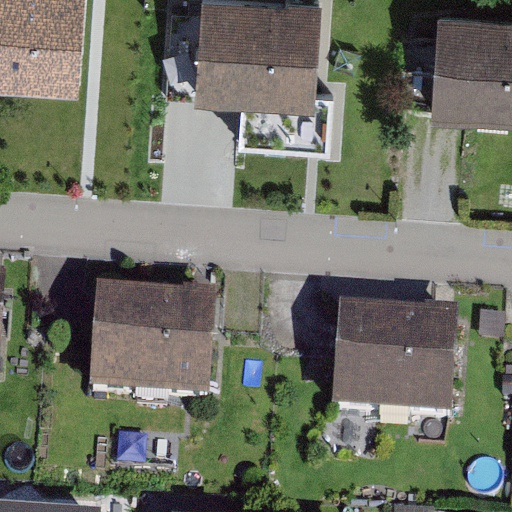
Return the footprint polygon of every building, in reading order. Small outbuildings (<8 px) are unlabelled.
[(0,0),(0,72),(82,77),(85,0),(0,0)] [(312,112),(318,0),(201,0),(194,105),(312,112)] [(511,127),(511,12),(440,8),(434,123),(511,127)] [(203,401),(207,300),(92,296),(88,396),(203,401)] [(446,427),(448,332),(335,330),(332,425),(446,427)]
